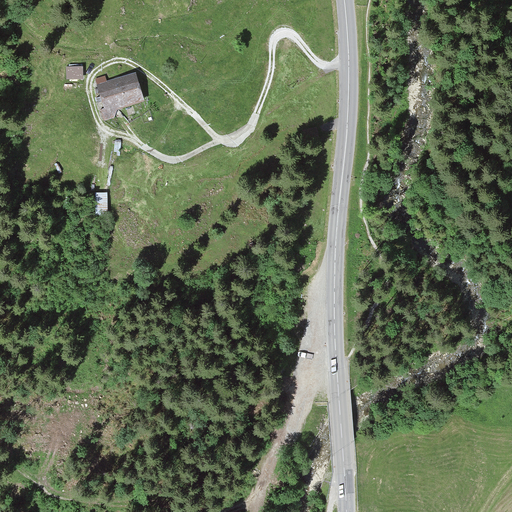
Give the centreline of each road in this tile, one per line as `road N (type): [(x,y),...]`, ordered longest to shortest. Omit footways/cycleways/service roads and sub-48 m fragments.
road 1 (secondary): [(344,0),(347,117),(333,288),(345,511)]
road 2 (track): [(349,63),(321,68),(279,36),(250,125),(178,161),(110,132),(95,116),(88,86)]
road 3 (track): [(334,328),(314,351),(299,409),(254,504)]
road 4 (track): [(88,86),(112,63),(134,64),(221,143)]
